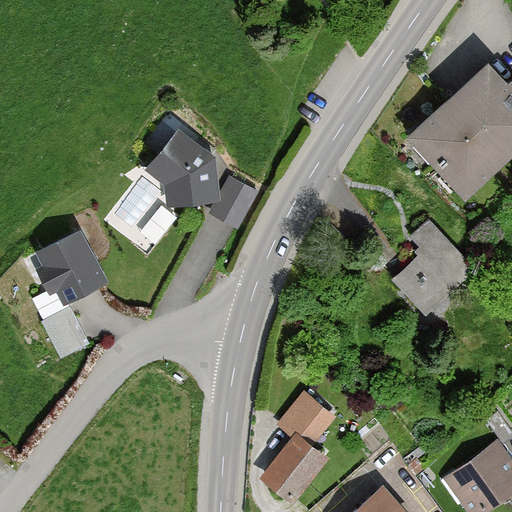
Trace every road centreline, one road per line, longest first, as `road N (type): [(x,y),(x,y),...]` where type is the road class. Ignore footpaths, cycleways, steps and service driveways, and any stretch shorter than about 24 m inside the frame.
road 1 (tertiary): [(428,0),(290,209),(239,342)]
road 2 (residential): [(239,342),(181,340),(137,350),(3,511)]
road 3 (tertiary): [(239,342),(220,511)]
